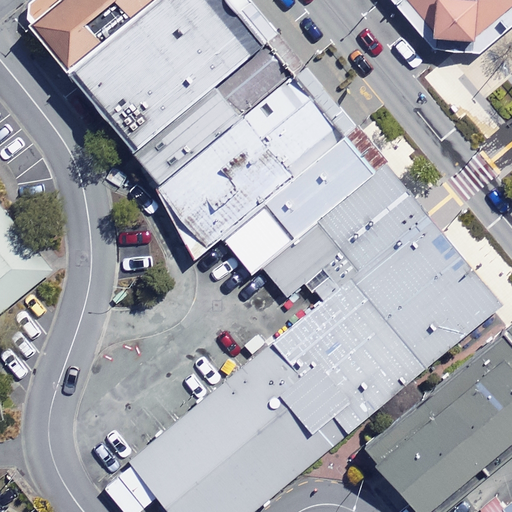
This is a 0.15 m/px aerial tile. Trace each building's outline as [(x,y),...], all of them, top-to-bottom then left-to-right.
[(73,67),(153,0),(60,0),(34,22),(73,67)] [(138,150),(270,40),(236,0),(153,0),(73,67),(138,150)] [(511,0),(412,0),(438,32),(498,36),(511,23),(511,0)] [(223,235),(347,131),(270,40),(138,150),(162,182),(158,185),(196,257),(223,235)] [(262,265),(378,168),(347,131),(223,235),(255,272),(262,265)] [(323,296),(419,217),(378,168),(262,265),(288,296),(309,279),(323,296)] [(0,314),(55,269),(0,201),(0,314)] [(248,511),(495,306),(419,217),(323,296),(130,458),(174,511),(248,511)] [(432,511),(511,448),(511,327),(367,443),(422,511),(432,511)] [(487,511),(511,511),(511,499),(506,504),(497,494),(482,505),(487,511)]
